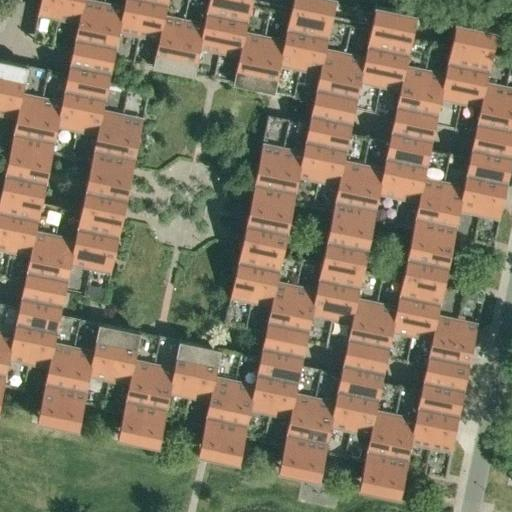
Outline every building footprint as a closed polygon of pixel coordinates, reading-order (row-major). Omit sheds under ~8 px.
[(40,0),(37,13),(78,21),(82,0),(40,0)] [(61,99),(58,125),(97,133),(103,107),(108,81),(113,57),(119,30),(124,0),(82,0),(78,21),(72,48),(67,72),(61,99)] [(124,0),(119,30),(158,38),(166,0),(124,0)] [(159,38),(153,66),(168,69),(169,68),(178,70),(179,71),(194,74),(199,46),(208,0),(166,0),(158,38),(159,38)] [(208,0),(199,46),(219,50),(238,55),(250,5),(250,0),(208,0)] [(291,0),(289,13),(280,63),(319,71),(331,21),(334,0),(291,0)] [(369,30),(360,80),(381,84),(399,88),(405,63),(411,36),(416,10),(375,2),(369,30)] [(238,55),(233,81),(274,90),(280,63),(289,13),(250,5),(238,55)] [(78,21),(37,13),(32,40),(72,48),(78,21)] [(445,71),(440,97),(479,105),(487,80),(486,80),(491,53),(497,27),(455,19),(450,44),(445,71)] [(303,149),(298,175),(337,183),(343,157),(349,131),(354,107),(360,80),(369,30),(331,21),(319,71),(313,99),(308,123),(303,149)] [(158,38),(119,30),(113,57),(153,66),(158,38)] [(450,44),(411,36),(405,63),(445,71),(450,44)] [(238,55),(199,46),(194,74),(233,81),(238,55)] [(511,57),(491,53),(487,80),(511,85),(511,57)] [(0,112),(16,116),(22,91),(28,64),(0,57),(0,112)] [(319,71),(280,63),(274,90),(313,99),(319,71)] [(383,166),(379,192),(418,200),(424,174),(430,148),(435,123),(440,97),(445,71),(405,63),(399,88),(394,115),(388,140),(383,166)] [(67,72),(28,64),(22,91),(61,99),(67,72)] [(399,88),(360,80),(354,107),(394,115),(399,88)] [(463,183),(459,209),(498,217),(499,218),(501,206),(511,155),(511,85),(487,80),(479,105),(474,132),(469,156),(463,183)] [(148,89),(108,81),(103,107),(143,116),(148,89)] [(0,247),(29,254),(35,228),(41,201),(52,151),(58,125),(61,99),(22,91),(16,116),(11,143),(0,192),(0,247)] [(479,105),(440,97),(435,123),(474,132),(479,105)] [(75,236),(70,262),(111,270),(122,215),(131,171),(143,116),(103,107),(97,133),(91,159),(80,210),(75,236)] [(16,116),(0,112),(0,140),(11,143),(16,116)] [(308,123),(267,114),(262,141),(303,149),(308,123)] [(97,133),(58,125),(52,151),(91,159),(97,133)] [(388,140),(349,131),(343,157),(383,166),(388,140)] [(241,244),(230,295),(270,304),(277,279),(282,252),(293,202),(298,175),(303,149),(262,141),(252,192),(251,196),(250,200),(247,214),(246,221),(243,236),(242,240),(241,244)] [(469,156),(430,148),(424,174),(463,183),(469,156)] [(316,287),(311,313),(351,321),(357,295),(363,268),(372,224),(373,218),(379,192),(383,166),(343,157),(337,183),(332,210),(321,260),(316,287)] [(396,304),(392,329),(431,338),(437,312),(442,286),(443,282),(453,237),(459,209),(463,183),(424,174),(418,200),(412,227),(402,277),(396,304)] [(337,183),(298,175),(293,202),(332,210),(337,183)] [(418,200),(379,192),(373,218),(412,227),(418,200)] [(80,210),(41,201),(35,228),(75,236),(80,210)] [(498,217),(459,209),(453,237),(489,244),(492,245),(498,217)] [(13,331),(9,357),(48,365),(54,340),(60,313),(65,289),(70,262),(75,236),(35,228),(29,254),(24,280),(21,291),(19,305),(13,331)] [(29,254),(0,247),(0,275),(24,280),(29,254)] [(321,260),(282,252),(277,279),(316,287),(321,260)] [(111,270),(70,262),(65,289),(105,297),(111,270)] [(402,277),(363,268),(357,295),(396,304),(402,277)] [(254,382),(250,408),(290,416),(295,390),(301,364),(304,351),(306,339),(311,313),(316,287),(277,279),(270,304),(265,331),(260,355),(254,382)] [(479,294),(442,286),(437,312),(478,321),(483,295),(479,294)] [(270,304),(230,295),(225,322),(229,323),(265,331),(270,304)] [(334,398),(330,424),(369,433),(376,407),(381,381),(384,368),(386,356),(392,329),(396,304),(357,295),(351,321),(345,347),(343,360),(340,372),(334,398)] [(19,305),(0,301),(0,328),(13,331),(19,305)] [(415,415),(411,441),(451,450),(478,321),(437,312),(431,338),(425,364),(423,376),(421,389),(415,415)] [(99,321),(60,313),(54,340),(93,348),(99,321)] [(351,321),(311,313),(306,339),(345,347),(351,321)] [(93,348),(89,374),(129,382),(135,357),(140,330),(99,321),(93,348)] [(0,399),(3,384),(9,357),(13,331),(0,328),(0,399)] [(431,338),(392,329),(386,356),(425,364),(431,338)] [(160,334),(140,330),(135,357),(174,365),(179,338),(160,334)] [(174,365),(169,391),(209,399),(215,373),(221,347),(179,338),(174,365)] [(38,415),(37,418),(78,426),(79,424),(84,401),(89,374),(93,348),(54,340),(48,365),(42,392),(38,415)] [(223,347),(221,347),(215,373),(254,382),(260,355),(223,347)] [(48,365),(9,357),(3,384),(42,392),(48,365)] [(118,432),(117,435),(159,443),(159,440),(164,418),(169,391),(174,365),(154,361),(135,357),(129,382),(123,409),(118,432)] [(340,372),(301,364),(295,390),(334,398),(340,372)] [(198,448),(198,452),(239,460),(240,457),(244,434),(250,408),(254,382),(215,373),(209,399),(203,426),(198,448)] [(129,382),(89,374),(84,401),(123,409),(129,382)] [(421,389),(381,381),(376,407),(415,415),(421,389)] [(279,465),(278,468),(319,477),(320,473),(325,451),(330,424),(334,398),(295,390),(290,416),(284,443),(279,465)] [(209,399),(169,391),(164,418),(203,426),(209,399)] [(359,481),(358,485),(400,494),(400,490),(405,468),(411,441),(415,415),(376,407),(369,433),(364,459),(359,481)] [(290,416),(250,408),(244,434),(284,443),(290,416)] [(369,433),(330,424),(325,451),(364,459),(369,433)] [(451,450),(411,441),(405,468),(439,475),(445,476),(451,450)]
